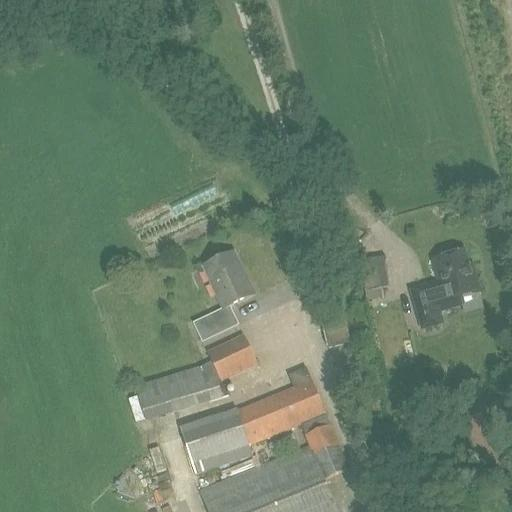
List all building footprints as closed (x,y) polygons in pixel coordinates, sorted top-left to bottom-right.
[(454,0),(460,29),(490,24),(486,0),(454,0)] [(511,179),(511,54),(479,62),(483,84),(482,84),(504,182),(511,179)] [(200,99),(174,118),(200,151),(228,132),(200,99)] [(431,286),(412,292),(423,330),(442,325),(439,313),(463,306),(466,316),(485,311),(479,291),(472,267),(468,268),(464,253),(434,262),(439,278),(440,278),(442,286),(432,288),(431,286)] [(224,312),(231,309),(255,297),(234,254),(204,268),(224,311),(224,312)] [(384,269),(383,258),(363,261),(364,271),(384,269)] [(224,312),(224,311),(194,325),(203,344),(239,327),(231,309),(224,312)] [(348,309),(327,313),(335,347),(356,342),(348,309)] [(212,363),(223,383),(258,366),(244,337),(208,355),(212,363)] [(229,397),(223,383),(212,363),(200,367),(212,402),(229,397)] [(294,390),(312,383),(307,369),(289,376),(294,390)] [(306,438),(331,429),(312,383),(294,390),(238,414),(239,418),(249,448),(301,426),(306,438)] [(195,476),(252,457),(249,448),(239,418),(202,430),(202,431),(183,437),(195,476)] [(310,449),(325,481),(349,472),(331,429),(306,438),(310,449)] [(155,443),(144,447),(152,471),(163,467),(155,443)] [(337,511),(325,481),(310,449),(200,495),(206,511),(337,511)]
